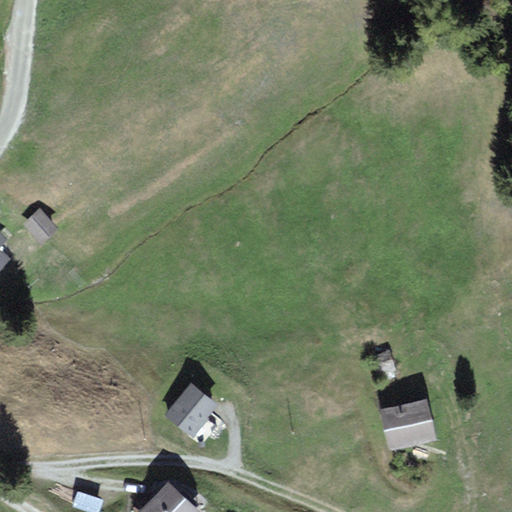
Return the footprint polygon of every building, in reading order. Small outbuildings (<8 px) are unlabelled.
[(56,229),(40,213),(26,227),(42,243),(56,229)] [(0,247),(5,241),(0,237),(0,273),(11,262),(0,253),(0,247)] [(372,361),(376,376),(395,372),(392,357),(372,361)] [(191,437),(217,404),(193,386),(167,418),(191,437)] [(382,410),(391,449),(439,439),(430,400),(382,410)] [(194,511),(169,488),(146,511),(194,511)]
